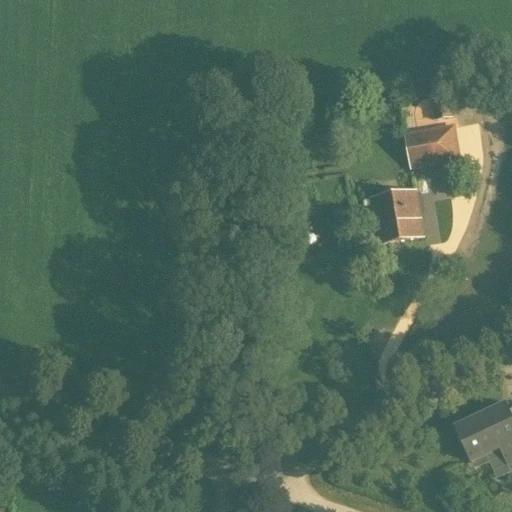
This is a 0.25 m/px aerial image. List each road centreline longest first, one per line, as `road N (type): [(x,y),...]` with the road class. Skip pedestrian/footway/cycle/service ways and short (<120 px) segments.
road 1 (unclassified): [(261,484),(511,356)]
road 2 (unclassified): [(261,484),(0,391)]
